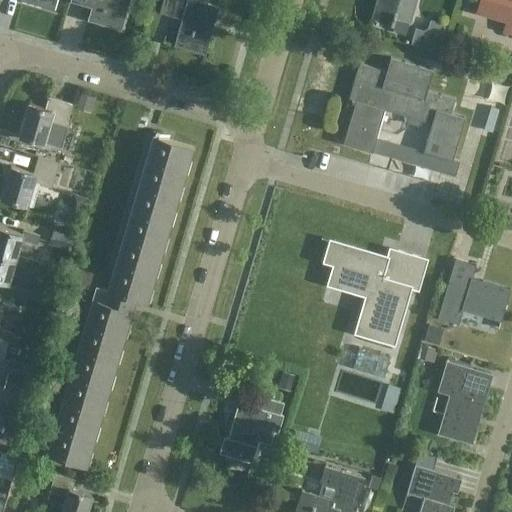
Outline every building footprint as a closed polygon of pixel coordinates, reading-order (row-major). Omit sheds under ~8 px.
[(20,0),(54,10),(57,0),(20,0)] [(70,0),(70,1),(92,7),(88,20),(121,30),(129,0),(70,0)] [(173,45),(205,54),(219,7),(195,0),(163,0),(160,13),(181,19),(173,45)] [(395,16),(408,20),(413,0),(376,0),(371,16),(389,22),(389,23),(392,24),(395,16)] [(511,0),(480,0),(476,12),(504,20),(502,29),(511,32),(511,0)] [(437,51),(445,24),(429,19),(427,27),(422,29),(414,27),(410,43),(437,51)] [(358,62),(345,106),(352,108),(342,141),(440,171),(453,175),(458,160),(451,158),(463,118),(449,113),(453,99),(425,91),(431,70),(389,58),(385,71),(358,62)] [(92,113),(96,98),(81,93),(76,109),(92,113)] [(67,125),(66,125),(72,103),(48,96),(45,108),(29,103),(20,135),(43,142),(61,147),(67,125)] [(158,305),(197,145),(154,135),(116,290),(99,286),(58,457),(97,467),(137,300),(158,305)] [(34,182),(51,187),(59,163),(40,157),(35,173),(10,166),(1,197),(27,205),(34,182)] [(79,210),(84,198),(73,193),(70,200),(73,207),(79,210)] [(0,226),(0,253),(16,258),(17,255),(21,240),(37,244),(40,236),(23,231),(22,233),(0,226)] [(48,244),(70,251),(74,236),(52,230),(48,244)] [(416,287),(425,257),(389,247),(385,260),(376,257),(377,252),(329,238),(322,259),(332,262),(326,282),(365,293),(354,331),(392,342),(409,285),(416,287)] [(16,258),(0,253),(0,280),(8,283),(14,264),(30,268),(33,259),(17,255),(16,258)] [(462,304),(500,316),(509,287),(472,275),(475,264),(454,257),(436,316),(457,322),(462,304)] [(51,268),(48,279),(58,282),(61,271),(51,268)] [(0,312),(16,317),(18,308),(1,303),(0,306),(0,305),(0,312)] [(11,333),(0,329),(0,338),(9,341),(11,333)] [(493,347),(497,333),(481,329),(477,343),(493,347)] [(390,356),(358,347),(352,367),(383,377),(390,356)] [(3,388),(27,395),(35,367),(9,359),(5,372),(8,373),(3,388)] [(470,440),(484,393),(490,372),(446,359),(438,387),(450,391),(438,431),(470,440)] [(295,375),(282,371),(277,386),(291,390),(295,375)] [(279,413),(283,401),(256,393),(253,403),(238,399),(228,435),(224,434),(219,451),(252,461),(258,440),(270,443),(273,432),(277,433),(283,414),(279,413)] [(291,428),(286,443),(309,449),(313,434),(291,428)] [(0,447),(8,450),(12,436),(0,432),(0,447)] [(273,470),(271,476),(274,477),(283,479),(285,474),(289,460),(291,453),(281,450),(279,450),(277,457),(273,470)] [(452,490),(457,491),(461,477),(413,463),(405,491),(423,496),(418,511),(451,511),(454,503),(448,502),(452,490)] [(353,511),(365,476),(324,464),(319,481),(325,482),(321,494),(301,488),(293,511),(353,511)] [(62,511),(87,511),(92,495),(72,489),(75,480),(55,474),(49,492),(67,497),(62,511)] [(378,490),(382,477),(373,475),(369,487),(378,490)]
